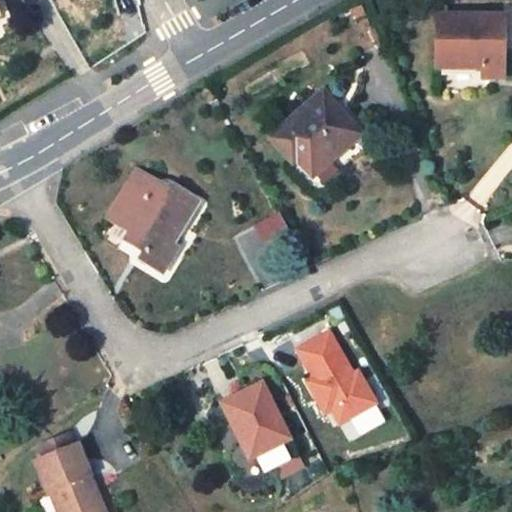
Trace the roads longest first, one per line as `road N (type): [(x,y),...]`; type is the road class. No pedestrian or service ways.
road 1 (residential): [(445,254),(353,272),(133,370),(2,163)]
road 2 (residential): [(188,62),(2,163)]
road 3 (residential): [(294,0),(188,62)]
